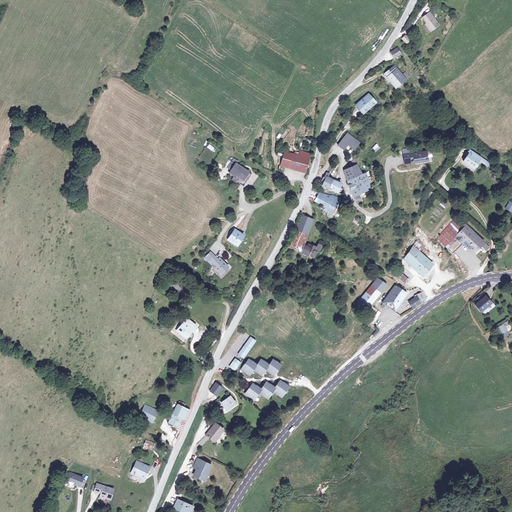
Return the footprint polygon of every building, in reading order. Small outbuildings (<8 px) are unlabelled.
[(426,26),(431,31),(438,26),(434,20),(435,19),(430,12),(425,16),(426,18),(423,19),(428,25),(426,26)] [(397,49),(390,52),(393,58),(400,55),(397,49)] [(394,68),(384,75),(394,88),(404,82),(404,81),(407,79),(404,75),(401,77),(394,68)] [(368,94),(356,105),(363,113),(374,102),(368,94)] [(360,142),(358,140),(348,133),(339,145),(345,150),(349,144),(353,147),(356,148),(360,142)] [(375,152),(380,147),(376,143),(371,148),(375,152)] [(209,144),(207,147),(214,153),(216,149),(209,144)] [(493,163),(490,161),(472,148),(470,151),(472,153),(465,162),(476,170),(484,161),(491,166),(493,163)] [(286,150),(282,166),(307,171),(311,153),(301,150),(300,153),(286,150)] [(432,162),(432,159),(436,158),(435,152),(431,153),(418,155),(417,153),(408,155),(409,161),(418,159),(419,164),(432,162)] [(246,165),(233,157),(227,166),(235,171),(236,170),(241,174),(246,165)] [(344,171),(347,180),(352,198),(366,194),(365,191),(369,186),(367,180),(372,179),(370,171),(361,174),(357,164),(354,165),(355,167),(344,171)] [(342,186),(333,181),(328,178),(330,175),(328,173),(327,175),(325,178),(323,181),(325,182),(323,187),(329,189),(338,194),(342,186)] [(322,195),(319,202),(328,206),(326,209),(335,213),(341,201),(333,197),(332,199),(322,195)] [(448,241),(466,222),(457,214),(440,233),(437,236),(445,244),(446,243),(448,241)] [(289,248),(301,254),(306,243),(305,242),(314,220),(303,216),(289,248)] [(453,250),(455,248),(463,239),(474,248),(480,241),(487,246),(490,242),(466,222),(448,241),(446,243),(453,250)] [(235,231),(228,240),(237,247),(244,237),(235,231)] [(417,241),(404,259),(424,277),(433,264),(419,253),(424,247),(417,241)] [(309,258),(314,247),(309,244),(309,246),(307,245),(308,243),(306,243),(301,254),(309,258)] [(315,247),(314,247),(309,258),(313,259),(315,254),(317,254),(321,246),(317,244),(315,247)] [(211,252),(205,258),(222,274),(229,267),(220,258),(219,260),(211,252)] [(393,268),(405,279),(406,279),(408,277),(410,275),(397,264),(393,268)] [(387,281),(380,275),(356,300),(363,307),(387,281)] [(396,280),(382,299),(394,308),(408,290),(403,285),(396,280)] [(179,291),(182,288),(177,282),(173,286),(179,291)] [(187,282),(182,285),(187,293),(192,289),(187,282)] [(475,301),(485,293),(482,289),(472,297),(475,301)] [(480,308),(491,300),(485,293),(475,301),(480,308)] [(195,320),(186,330),(193,337),(199,331),(200,331),(203,327),(195,320)] [(501,339),(509,336),(504,324),(497,327),(501,339)] [(240,350),(245,354),(257,339),(251,334),(240,350)] [(240,350),(234,358),(237,359),(239,358),(242,360),(245,354),(240,350)] [(245,361),(242,366),(249,371),(251,368),(252,369),(254,367),(261,372),(264,368),(265,369),(266,368),(273,373),(275,371),(281,364),(273,358),(270,362),(264,358),(262,360),(260,358),(258,361),(253,357),(252,358),(250,357),(246,362),(245,361)] [(237,359),(234,358),(230,364),(236,368),(242,360),(239,358),(237,359)] [(253,382),(246,391),(254,397),(255,395),(257,395),(260,391),(268,396),(270,393),(271,394),(273,390),(280,395),(282,393),(283,394),(289,385),(284,381),(283,383),(280,382),(276,386),(271,382),(270,384),(267,381),(263,387),(258,383),(256,385),(253,382)] [(216,383),(211,391),(217,395),(223,388),(216,383)] [(232,397),(222,402),(227,411),(237,406),(232,397)] [(180,401),(169,424),(182,429),(183,430),(191,409),(188,408),(189,405),(180,401)] [(160,410),(147,404),(141,415),(146,417),(145,419),(154,423),(160,410)] [(218,419),(210,431),(218,437),(227,425),(218,419)] [(155,437),(145,432),(142,438),(152,443),(155,437)] [(199,457),(195,466),(200,468),(197,474),(206,479),(214,464),(199,457)] [(137,462),(131,474),(144,479),(149,467),(137,462)] [(72,470),(70,478),(83,482),(83,484),(87,485),(90,478),(86,476),(86,475),(72,470)] [(98,484),(95,492),(102,494),(101,496),(111,499),(114,489),(98,484)] [(178,499),(174,507),(183,511),(182,511),(189,511),(192,506),(178,499)]
